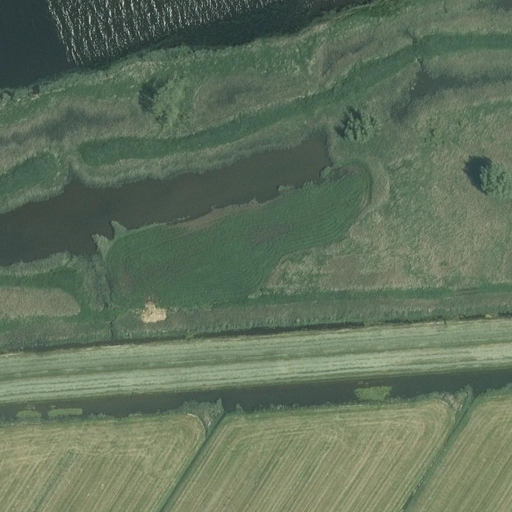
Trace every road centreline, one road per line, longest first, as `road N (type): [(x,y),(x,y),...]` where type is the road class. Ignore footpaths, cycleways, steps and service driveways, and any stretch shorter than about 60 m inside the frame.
road 1 (track): [(511,45),(424,51),(341,94),(196,146),(81,158),(0,190)]
road 2 (track): [(511,289),(254,300),(0,329)]
road 3 (track): [(511,334),(0,374)]
